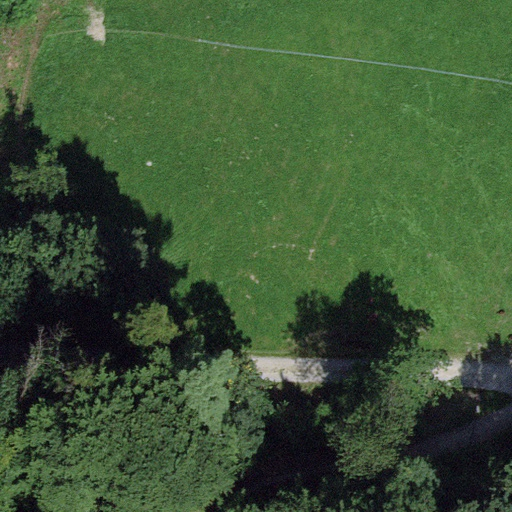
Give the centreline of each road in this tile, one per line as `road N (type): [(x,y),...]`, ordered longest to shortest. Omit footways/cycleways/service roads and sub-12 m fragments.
road 1 (track): [(0,356),(511,382)]
road 2 (track): [(511,382),(438,447),(281,511)]
